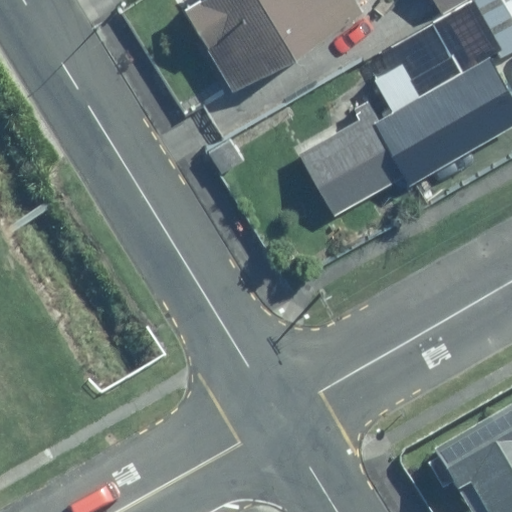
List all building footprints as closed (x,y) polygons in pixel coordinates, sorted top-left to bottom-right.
[(180,0),(227,80),(355,6),(351,0),(180,0)] [(511,0),(463,0),(498,58),(511,49),(511,0)] [(383,94),(294,149),(333,211),(396,172),(401,180),(410,174),(428,202),(475,172),(459,146),(511,113),(511,90),(487,51),(466,64),(453,45),(414,70),(402,51),(369,72),(383,94)] [(231,130),(203,148),(220,174),(248,156),(231,130)] [(511,511),(511,395),(422,450),(447,490),(452,487),(467,511),(511,511)]
